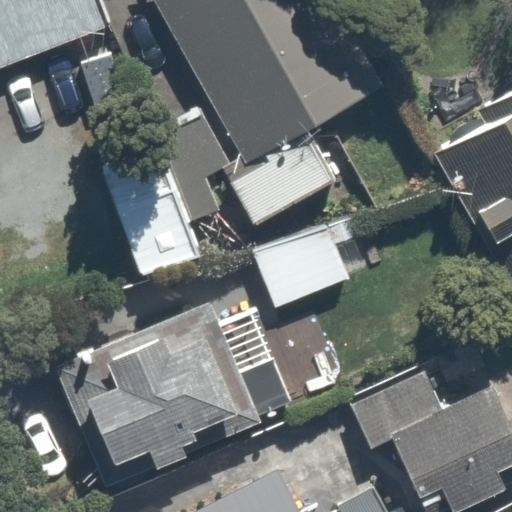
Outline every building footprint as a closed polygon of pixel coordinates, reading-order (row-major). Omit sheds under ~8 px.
[(0,0),(0,67),(111,24),(100,0),(0,0)] [(331,0),(152,0),(241,156),(246,166),(308,133),(384,86),(331,0)] [(477,219),(499,266),(511,291),(511,61),(464,85),(499,155),(444,181),(465,224),(477,219)] [(201,252),(151,133),(92,158),(140,271),(201,252)] [(246,166),(241,156),(221,169),(254,227),(335,184),(308,133),(246,166)] [(329,228),(254,252),(273,307),(350,276),(329,228)] [(190,292),(44,349),(96,483),(293,406),(258,315),(207,335),(190,292)] [(419,353),(334,394),(369,467),(383,460),(407,511),(423,511),(511,470),(511,435),(479,367),(436,388),(419,353)] [(285,511),(261,460),(149,511),(285,511)] [(381,511),(362,474),(321,496),(329,511),(381,511)] [(511,511),(511,495),(479,511),(511,511)]
